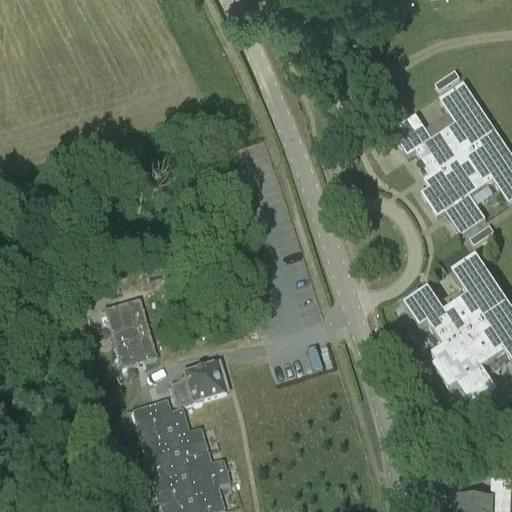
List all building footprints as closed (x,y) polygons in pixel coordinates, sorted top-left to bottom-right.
[(454,77),(434,91),(439,97),(459,84),(454,77)] [(445,218),(450,225),(461,242),(486,225),(485,225),(470,202),(493,186),(509,210),(511,207),(511,161),(463,89),(438,106),(454,130),(431,145),(415,121),(391,138),(407,163),(415,157),(431,180),(423,186),(428,194),(420,199),(437,224),(445,218)] [(469,244),(474,251),(494,238),(489,231),(469,244)] [(511,316),(477,264),(452,281),(468,305),(445,320),(429,296),(405,313),(421,337),(429,332),(445,355),(433,363),(438,371),(434,374),(451,399),(459,393),(475,417),(499,401),(483,377),(507,361),(511,369),(511,316)] [(138,305),(102,315),(119,373),(119,374),(155,364),(154,362),(138,305)] [(213,375),(212,369),(181,378),(183,386),(168,391),(175,415),(181,413),(192,410),(194,411),(201,409),(202,405),(227,398),(220,373),(213,375)] [(166,404),(130,414),(143,462),(132,465),(139,488),(151,485),(158,511),(222,511),(217,493),(229,490),(222,466),(210,469),(200,433),(188,437),(181,413),(175,415),(169,417),(166,404)] [(492,485),(491,505),(456,504),(455,511),(510,511),(511,486),(492,485)]
